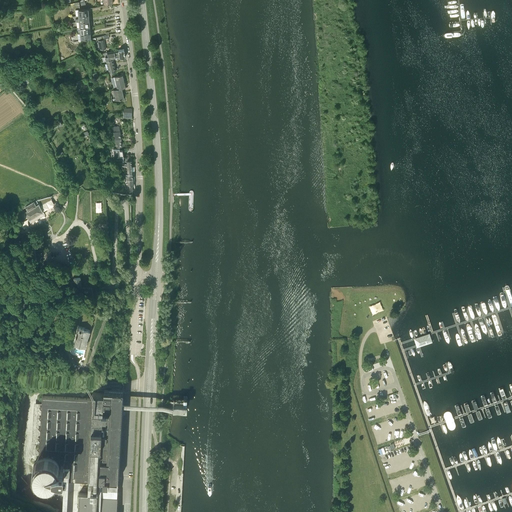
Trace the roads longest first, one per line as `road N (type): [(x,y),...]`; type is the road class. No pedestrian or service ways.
road 1 (tertiary): [(154,276),(157,164),(141,0)]
road 2 (unclassified): [(137,275),(137,116),(124,0)]
road 3 (unclassified): [(137,275),(122,204),(113,288),(83,226),(75,222),(61,238)]
road 4 (tertiary): [(144,511),(148,385)]
